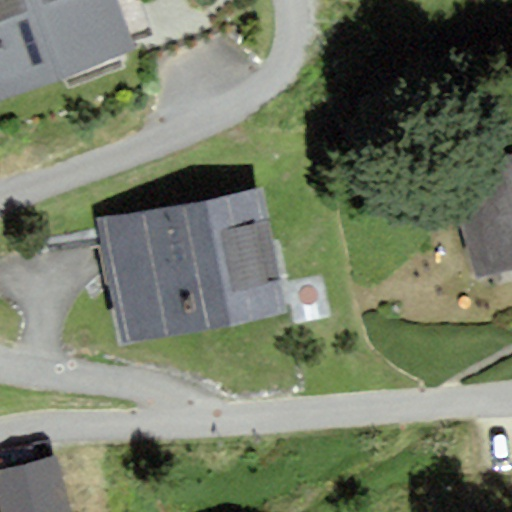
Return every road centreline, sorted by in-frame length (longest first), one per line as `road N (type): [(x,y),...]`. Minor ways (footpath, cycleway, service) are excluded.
road 1 (residential): [(289,0),(281,69),(258,93),(0,209)]
road 2 (residential): [(194,421),(511,396)]
road 3 (residential): [(0,365),(162,386),(194,421)]
road 4 (residential): [(0,432),(194,421)]
